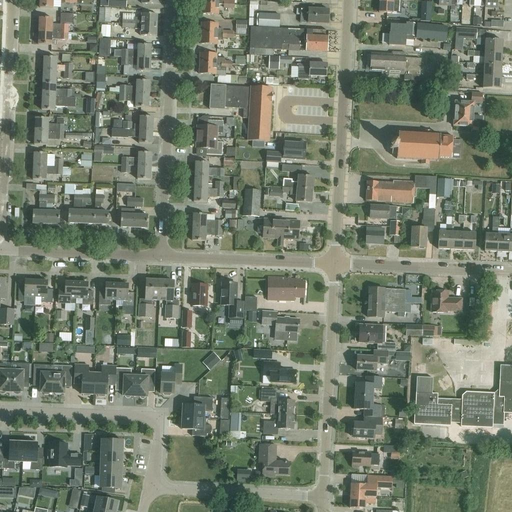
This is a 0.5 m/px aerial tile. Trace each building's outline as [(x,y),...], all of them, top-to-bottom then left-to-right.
[(53,9),(53,0),(40,0),(40,8),(53,9)] [(400,1),(383,0),(380,0),(379,13),(401,14),(402,1),(400,1)] [(485,0),(486,7),(485,7),(485,8),(497,8),(497,0),(485,0)] [(219,4),(202,4),(202,14),(218,15),(219,5),(219,4)] [(111,9),(99,8),(98,22),(110,23),(111,9)] [(308,23),(329,24),(329,10),(308,9),(301,9),(301,15),(308,15),(308,23)] [(415,10),(414,20),(428,21),(429,11),(415,10)] [(259,13),(258,26),(279,27),(280,14),(259,13)] [(122,21),(122,24),(157,25),(157,14),(142,14),(142,19),(134,19),(134,22),(122,21)] [(73,15),(60,15),(60,23),(72,24),(73,15)] [(455,25),(464,24),(464,15),(455,15),(455,25)] [(40,18),(39,31),(68,33),(69,25),(52,24),(53,19),(40,18)] [(223,28),(218,28),(218,24),(201,23),(201,34),(233,35),(233,31),(223,31),(223,28)] [(414,39),(446,42),(447,27),(414,24),(406,23),(406,25),(391,25),(391,34),(390,34),(389,46),(405,47),(405,45),(407,45),(407,40),(414,41),(414,39)] [(134,30),(141,30),(141,36),(156,37),(157,25),(122,24),(122,28),(134,29),(134,30)] [(289,42),(301,43),(300,51),(328,52),(328,31),(251,26),(249,54),(273,56),(273,49),(282,50),(282,49),(289,50),(289,42)] [(476,39),(477,29),(455,28),(455,38),(460,38),(476,39)] [(68,33),(39,31),(38,45),(51,45),(52,39),(76,40),(77,34),(68,33)] [(237,35),(233,35),(201,34),(201,44),(217,45),(217,40),(223,40),(223,38),(233,39),(233,40),(237,40),(237,35)] [(480,45),(485,45),(484,52),(502,53),(503,41),(485,40),(481,40),(480,45)] [(121,51),(121,57),(151,59),(151,45),(138,45),(138,52),(121,51)] [(501,65),(502,53),(484,52),(467,51),(467,56),(484,57),(484,64),(501,65)] [(369,55),(368,70),(382,71),(382,76),(389,77),(389,74),(404,75),(404,81),(420,81),(421,59),(405,58),(406,53),(392,52),(392,55),(371,53),(371,55),(369,55)] [(200,53),(200,64),(232,65),(232,62),(225,61),(225,58),(217,58),(217,54),(200,53)] [(70,55),(62,55),(61,63),(69,63),(70,55)] [(292,57),(246,55),(246,62),(291,64),(292,57)] [(64,66),(57,66),(57,58),(44,57),(43,71),(56,71),(60,71),(64,71),(64,72),(72,72),(73,65),(64,64),(64,66)] [(150,72),(151,59),(121,57),(121,58),(117,58),(116,65),(137,66),(137,72),(150,72)] [(310,64),(298,64),(298,79),(310,80),(310,76),(326,77),(327,64),(310,63),(310,64)] [(232,68),(232,65),(200,64),(199,74),(216,75),(216,70),(226,71),(226,68),(232,68)] [(501,77),(501,65),(484,64),(483,76),(501,77)] [(43,84),(56,84),(56,71),(43,71),(43,84)] [(72,80),(72,73),(72,72),(64,72),(64,79),(72,80)] [(289,75),(279,74),(279,83),(289,84),(289,75)] [(501,77),(483,76),(482,89),(500,90),(501,77)] [(453,78),(452,89),(458,89),(458,82),(463,82),(463,78),(453,78)] [(137,81),(136,94),(149,95),(150,81),(137,81)] [(69,90),(56,89),(56,84),(43,84),(42,97),(71,98),(72,88),(69,88),(69,90)] [(249,119),(248,141),(269,142),(272,102),(273,102),(273,94),(272,94),(272,89),(251,87),(251,88),(226,86),(211,85),(209,109),(225,110),(225,108),(244,109),(243,118),(249,119)] [(149,95),(136,94),(128,93),(128,94),(119,93),(119,101),(136,101),(135,107),(148,108),(149,95)] [(472,93),(471,103),(455,102),(454,126),(472,128),(472,127),(481,127),(482,117),(473,116),(474,103),(482,103),(483,93),(472,93)] [(71,98),(42,97),(42,110),(55,111),(55,107),(75,108),(76,98),(71,98)] [(94,114),(95,99),(87,99),(86,114),(94,114)] [(490,117),(499,116),(499,121),(507,121),(506,102),(497,102),(497,107),(489,108),(490,117)] [(134,125),(134,130),(153,131),(153,117),(140,117),(140,125),(134,125)] [(77,125),(48,124),(49,119),(35,118),(35,132),(72,133),(77,133),(77,125)] [(197,126),(197,138),(217,138),(217,127),(223,128),(223,122),(208,121),(208,127),(197,126)] [(128,137),(139,138),(139,143),(152,144),(153,131),(134,130),(131,130),(123,129),(123,130),(112,129),(112,137),(128,138),(128,137)] [(393,141),(390,141),(390,150),(392,150),(392,155),(397,155),(397,159),(422,161),(421,164),(429,165),(430,161),(439,162),(439,158),(452,159),(452,158),(461,159),(462,141),(453,140),(453,139),(440,138),(440,135),(431,134),(432,131),(424,130),(423,134),(399,132),(398,137),(393,137),(393,141)] [(72,139),(72,133),(35,132),(34,145),(47,146),(48,140),(69,141),(69,139),(72,139)] [(217,142),(217,138),(197,138),(196,149),(207,149),(206,155),(222,156),(222,142),(217,142)] [(283,158),(304,160),(305,142),(284,141),(283,158)] [(103,155),(103,154),(103,148),(94,147),(93,155),(103,155)] [(227,148),(226,157),(235,157),(235,148),(227,148)] [(265,162),(280,163),(281,153),(266,152),(265,162)] [(47,167),(47,154),(34,153),(33,167),(47,167)] [(130,166),(138,166),(151,166),(152,153),(139,153),(138,159),(121,158),(121,165),(130,166)] [(63,168),(63,160),(54,160),(54,167),(54,168),(63,168)] [(196,162),(195,176),(208,176),(224,177),(224,176),(228,176),(228,170),(224,170),(224,169),(208,168),(209,163),(196,162)] [(130,166),(121,165),(121,173),(130,174),(130,166)] [(302,166),(282,165),(281,170),(287,170),(287,173),(301,174),(302,166)] [(138,166),(138,179),(151,180),(151,166),(138,166)] [(47,167),(33,167),(33,180),(46,181),(46,174),(70,175),(70,168),(63,168),(54,168),(54,167),(47,167)] [(208,176),(195,176),(195,189),(207,189),(212,189),(212,185),(208,185),(208,176)] [(282,188),(313,190),(314,177),(298,176),(297,184),(283,183),(282,188)] [(414,177),(414,182),(393,181),(393,183),(367,181),(366,201),(413,204),(414,197),(416,197),(417,189),(429,189),(429,209),(435,209),(435,196),(436,196),(436,177),(414,177)] [(450,180),(438,180),(437,198),(450,198),(450,180)] [(39,194),(46,195),(46,185),(36,185),(36,190),(39,190),(39,194)] [(269,197),(282,198),(282,193),(282,191),(282,189),(270,188),(269,197)] [(312,203),(313,190),(282,188),(282,193),(296,194),(296,202),(312,203)] [(83,194),(81,224),(94,224),(95,211),(85,211),(85,203),(89,203),(90,190),(83,189),(82,194),(83,194)] [(207,203),(207,189),(195,189),(194,202),(207,203)] [(243,216),(258,216),(260,190),(245,189),(243,216)] [(108,212),(100,211),(101,204),(103,204),(103,191),(96,191),(96,195),(95,195),(95,211),(94,224),(108,225),(108,212)] [(68,223),(81,224),(83,194),(82,194),(75,194),(75,203),(76,203),(76,210),(69,210),(68,223)] [(39,203),(39,211),(33,211),(32,224),(46,224),(47,195),(39,195),(39,203)] [(47,195),(46,224),(59,225),(60,212),(52,211),(52,203),(54,204),(54,196),(47,195)] [(286,204),(285,211),(297,212),(298,205),(286,204)] [(370,218),(396,219),(397,207),(371,206),(370,218)] [(235,211),(225,211),(225,219),(235,219),(235,211)] [(134,228),(135,215),(121,214),(121,227),(134,228)] [(210,228),(210,223),(206,222),(206,215),(193,214),(193,227),(210,228)] [(135,215),(134,228),(147,228),(148,215),(135,215)] [(263,238),(278,239),(279,239),(280,220),(264,219),(264,223),(259,223),(258,225),(257,232),(258,233),(263,234),(263,238)] [(299,221),(280,220),(279,239),(278,239),(277,246),(283,247),(283,239),(298,240),(299,221)] [(411,228),(410,248),(425,249),(426,232),(433,232),(434,221),(421,221),(421,228),(411,228)] [(438,249),(450,250),(451,232),(450,232),(451,225),(446,225),(446,232),(439,232),(438,249)] [(210,228),(193,227),(192,241),(205,241),(205,236),(221,236),(222,229),(214,228),(210,228)] [(400,237),(401,228),(390,227),(390,236),(400,237)] [(485,251),(497,252),(498,234),(497,234),(498,228),(492,227),(492,234),(485,234),(485,251)] [(366,244),(383,245),(384,228),(366,228),(366,244)] [(463,233),(451,232),(450,250),(462,250),(463,233)] [(463,233),(462,250),(475,251),(475,233),(463,233)] [(498,234),(497,252),(509,253),(510,235),(498,234)] [(295,298),(304,298),(305,282),(301,281),(301,280),(286,279),(286,278),(268,277),(267,301),(287,301),(287,300),(295,300),(295,298)] [(18,302),(24,302),(30,302),(30,297),(35,297),(36,281),(25,280),(25,289),(18,288),(18,302)] [(159,300),(160,281),(146,280),(145,305),(139,305),(139,317),(151,318),(152,300),(159,300)] [(47,281),(36,281),(35,297),(41,297),(41,303),(53,303),(53,290),(47,290),(47,281)] [(160,281),(159,300),(166,301),(165,318),(178,319),(178,306),(173,306),(174,281),(160,281)] [(58,304),(65,304),(75,304),(76,299),(77,282),(66,282),(65,290),(59,290),(58,304)] [(88,283),(77,282),(76,299),(81,299),(81,305),(93,305),(94,291),(88,291),(88,283)] [(99,305),(105,305),(110,306),(110,300),(116,301),(117,284),(106,283),(105,292),(99,292),(99,305)] [(237,284),(222,283),(221,305),(230,306),(229,318),(243,318),(243,302),(237,302),(237,284)] [(128,284),(117,284),(116,301),(122,301),(122,306),(134,307),(134,293),(128,293),(128,284)] [(192,306),(207,307),(208,285),(192,284),(192,306)] [(398,305),(405,305),(406,290),(369,288),(368,304),(392,305),(392,303),(398,303),(398,305)] [(461,312),(462,299),(453,299),(453,300),(448,300),(448,292),(432,292),(432,295),(431,296),(431,299),(432,301),(431,313),(447,313),(447,311),(461,312)] [(245,298),(244,312),(256,312),(257,299),(245,298)] [(392,305),(368,304),(368,305),(366,306),(366,310),(368,311),(368,317),(384,318),(384,312),(397,313),(405,313),(405,305),(398,305),(398,303),(392,303),(392,305)] [(493,340),(493,305),(484,305),(484,340),(493,340)] [(0,324),(13,325),(14,310),(0,309),(0,324)] [(191,329),(192,312),(182,311),(181,328),(191,329)] [(275,332),(298,333),(299,319),(274,318),(275,313),(277,313),(277,312),(263,311),(262,325),(276,326),(275,332)] [(468,337),(477,337),(479,312),(470,311),(468,337)] [(132,322),(131,313),(121,314),(122,323),(132,322)] [(86,318),(85,331),(94,331),(94,319),(86,318)] [(381,343),(381,331),(381,327),(360,325),(359,336),(357,335),(356,341),(359,341),(359,342),(374,343),(374,342),(381,343)] [(406,336),(422,336),(422,335),(430,335),(430,328),(422,328),(422,326),(406,326),(406,336)] [(117,336),(117,345),(130,345),(131,336),(117,336)] [(275,343),(275,351),(285,352),(286,344),(275,343)] [(381,343),(381,352),(395,352),(396,343),(381,343)] [(99,349),(99,361),(111,362),(112,350),(99,349)] [(136,360),(149,360),(149,350),(137,350),(136,360)] [(395,356),(395,352),(381,352),(374,351),(373,357),(357,357),(356,371),(376,372),(376,364),(387,364),(387,356),(395,356)] [(270,382),(295,383),(296,370),(286,370),(286,369),(277,369),(277,362),(264,362),(263,376),(270,376),(270,382)] [(10,392),(11,369),(5,368),(5,366),(3,364),(0,363),(0,391),(1,393),(2,394),(4,394),(5,393),(6,392),(10,392)] [(11,363),(11,369),(10,392),(15,392),(15,393),(17,394),(18,394),(20,393),(21,392),(22,392),(23,378),(29,378),(29,364),(11,363)] [(52,393),(53,373),(47,373),(48,365),(34,365),(33,377),(41,377),(40,393),(42,393),(44,395),(48,395),(50,393),(52,393)] [(94,395),(95,374),(88,374),(89,366),(74,365),(74,381),(82,381),(82,394),(84,395),(83,396),(90,396),(90,395),(94,395)] [(161,374),(160,394),(162,394),(164,396),(170,396),(172,394),(174,394),(174,382),(181,382),(182,366),(175,365),(174,374),(161,374)] [(53,373),(52,393),(54,393),(56,395),(60,395),(62,394),(64,394),(65,378),(72,378),(72,366),(59,366),(59,374),(53,373)] [(101,374),(95,374),(94,395),(99,395),(99,397),(105,397),(105,395),(107,395),(107,382),(116,382),(116,367),(102,366),(101,374)] [(511,366),(500,366),(500,381),(499,390),(494,394),(466,392),(461,396),(461,400),(438,399),(438,394),(432,394),(433,378),(417,378),(415,406),(414,424),(451,426),(451,423),(461,423),(460,427),(503,429),(503,426),(504,426),(504,413),(504,418),(508,417),(508,413),(511,413),(511,366)] [(135,397),(136,374),(131,374),(131,369),(116,368),(116,382),(124,382),(123,396),(125,396),(126,398),(127,398),(129,399),(130,398),(131,396),(135,397)] [(136,374),(135,397),(140,397),(140,398),(142,399),(143,399),(145,398),(145,397),(147,397),(148,383),(155,384),(155,370),(141,369),(141,374),(136,374)] [(356,384),(355,397),(373,397),(373,390),(381,390),(382,378),(366,377),(366,384),(356,384)] [(278,415),(294,415),(294,401),(279,400),(279,401),(276,401),(276,391),(261,390),(261,402),(270,402),(269,415),(278,415)] [(182,414),(182,418),(203,419),(204,412),(212,413),(212,398),(194,397),(193,398),(197,398),(196,406),(183,405),(183,407),(181,407),(181,413),(182,414)] [(373,397),(355,397),(355,410),(367,410),(366,417),(384,418),(384,408),(383,406),(372,405),(373,397)] [(233,439),(242,438),(240,414),(231,415),(233,439)] [(278,415),(278,422),(264,421),(264,434),(278,434),(276,434),(276,429),(278,429),(293,430),(294,415),(278,415)] [(203,419),(182,418),(182,422),(180,422),(180,428),(181,428),(181,430),(195,430),(194,436),(191,436),(210,437),(211,426),(206,425),(206,419),(203,419)] [(354,423),(353,438),(374,439),(375,435),(382,435),(382,418),(368,418),(368,424),(354,423)] [(221,421),(220,437),(228,437),(229,421),(221,421)] [(101,453),(122,454),(123,441),(101,441),(101,453)] [(22,470),(23,443),(10,442),(9,457),(3,457),(2,469),(14,470),(14,462),(22,462),(22,470)] [(48,451),(48,459),(50,459),(49,468),(67,468),(67,466),(80,467),(81,455),(67,454),(68,444),(63,444),(63,442),(55,442),(55,444),(50,444),(50,451),(48,451)] [(37,443),(23,443),(22,470),(23,462),(31,463),(30,470),(42,471),(43,459),(36,458),(37,443)] [(259,445),(259,459),(263,459),(262,476),(275,477),(275,475),(290,475),(290,462),(275,461),(276,445),(259,445)] [(390,459),(399,459),(400,447),(384,446),(383,453),(391,454),(390,459)] [(101,453),(101,464),(122,465),(122,454),(101,453)] [(378,454),(353,453),(352,464),(352,465),(353,466),(353,467),(354,468),(355,468),(356,468),(357,468),(358,467),(359,466),(359,465),(369,466),(369,465),(377,466),(378,454)] [(101,464),(100,476),(121,477),(122,465),(101,464)] [(250,482),(250,471),(237,470),(237,481),(250,482)] [(121,489),(121,477),(100,476),(100,488),(121,489)] [(351,484),(350,497),(376,498),(376,488),(391,488),(392,478),(367,477),(367,485),(351,484)] [(376,498),(350,497),(350,509),(364,509),(365,504),(382,504),(382,507),(388,507),(388,498),(376,498)] [(97,498),(94,510),(104,511),(115,511),(118,502),(97,498)]
